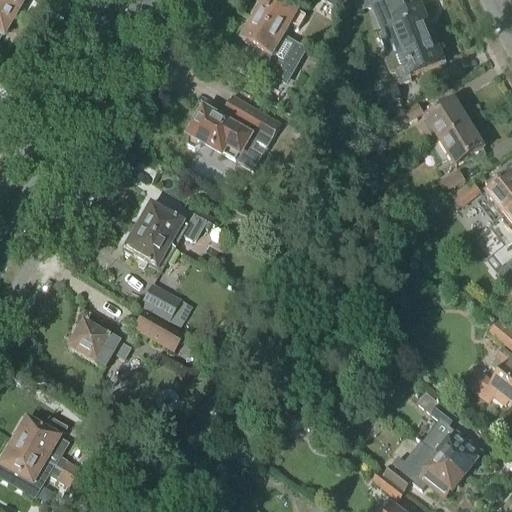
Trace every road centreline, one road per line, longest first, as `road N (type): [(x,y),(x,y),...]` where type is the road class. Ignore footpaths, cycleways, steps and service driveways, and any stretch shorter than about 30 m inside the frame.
road 1 (residential): [(0,321),(186,0)]
road 2 (tertiary): [(0,252),(145,0)]
road 3 (residential): [(106,0),(0,184)]
